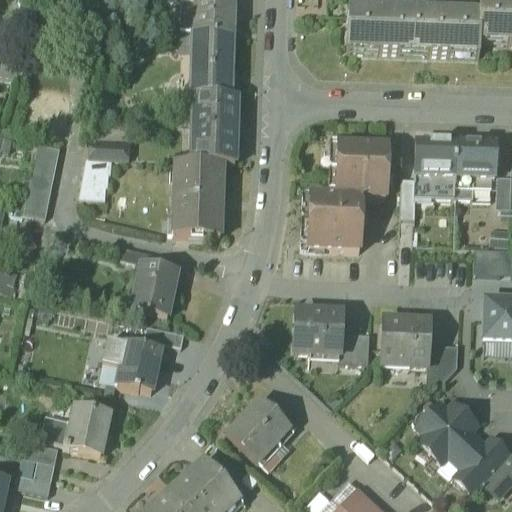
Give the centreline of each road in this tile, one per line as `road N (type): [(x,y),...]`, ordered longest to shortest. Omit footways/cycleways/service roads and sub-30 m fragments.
road 1 (residential): [(239,297),(465,309),(463,382),(497,421),(511,421)]
road 2 (residential): [(251,269),(71,228),(59,197),(67,144)]
road 3 (residential): [(239,297),(192,398),(128,481),(85,511)]
road 4 (residential): [(264,96),(511,103)]
road 5 (residential): [(264,96),(251,269)]
